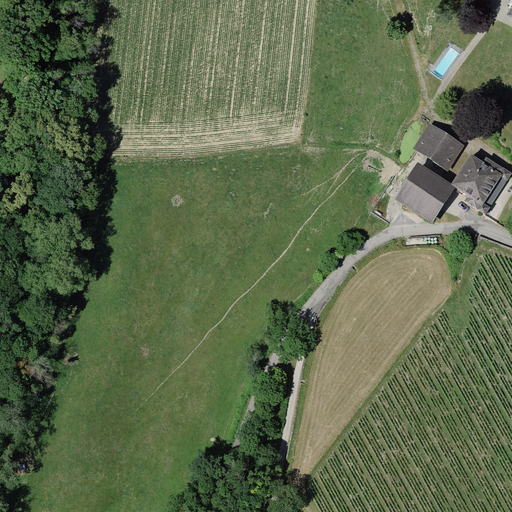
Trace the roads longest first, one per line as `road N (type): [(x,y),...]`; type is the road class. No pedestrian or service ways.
road 1 (track): [(270,511),(317,297),(273,361),(205,511)]
road 2 (residential): [(511,239),(478,228),(393,234),(362,250),(317,297)]
road 3 (track): [(0,135),(18,0)]
